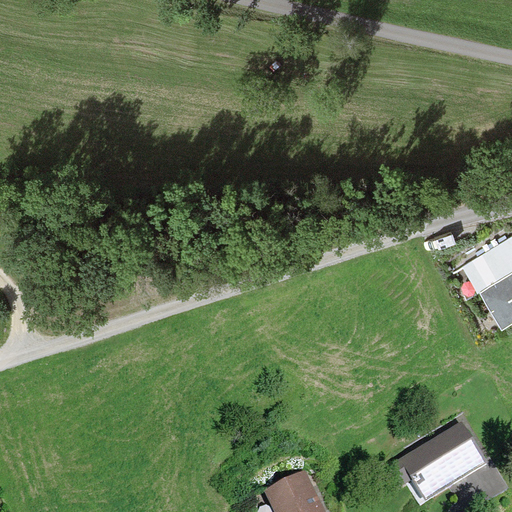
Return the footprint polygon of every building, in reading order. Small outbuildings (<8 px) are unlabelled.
[(481,286),(511,267),(511,234),(464,265),(478,288),(481,286)] [(511,315),(511,267),(481,286),(502,322),(511,315)] [(462,424),(386,470),(398,490),(414,481),(427,502),(448,489),(451,488),(487,466),(484,461),(462,424)] [(490,458),(484,461),(487,466),(451,488),(468,511),(469,511),(509,488),(490,458)] [(325,511),(307,472),(266,491),(275,511),(325,511)]
